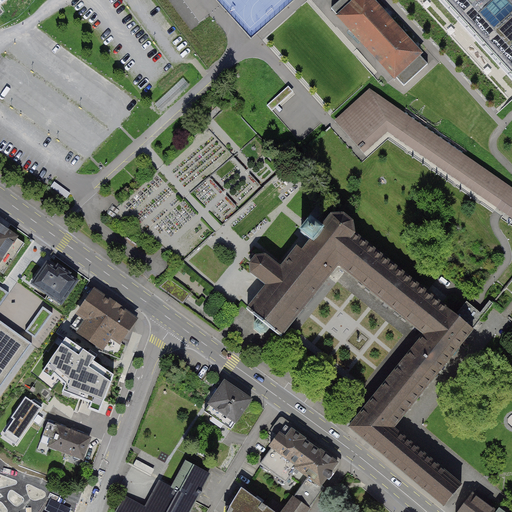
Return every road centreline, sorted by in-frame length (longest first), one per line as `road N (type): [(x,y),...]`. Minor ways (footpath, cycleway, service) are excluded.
road 1 (tertiary): [(0,195),(174,322)]
road 2 (residential): [(174,322),(94,511)]
road 3 (tertiary): [(280,398),(427,511)]
road 4 (residential): [(280,398),(212,511)]
road 5 (tertiary): [(174,322),(280,398)]
